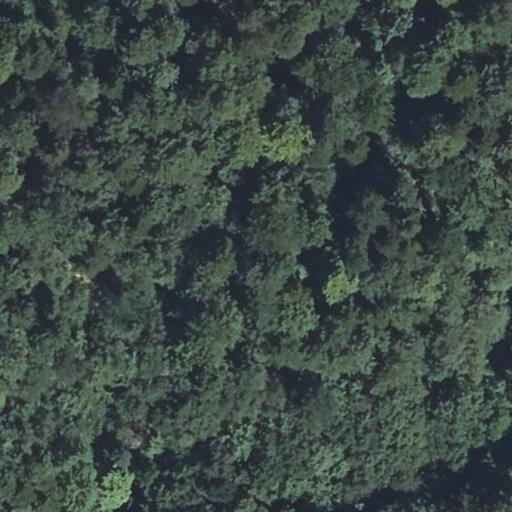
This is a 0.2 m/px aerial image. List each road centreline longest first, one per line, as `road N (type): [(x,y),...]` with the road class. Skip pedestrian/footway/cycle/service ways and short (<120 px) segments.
road 1 (track): [(102,511),(94,438),(112,366),(113,323),(0,201)]
road 2 (track): [(511,265),(481,321),(494,405),(511,422)]
